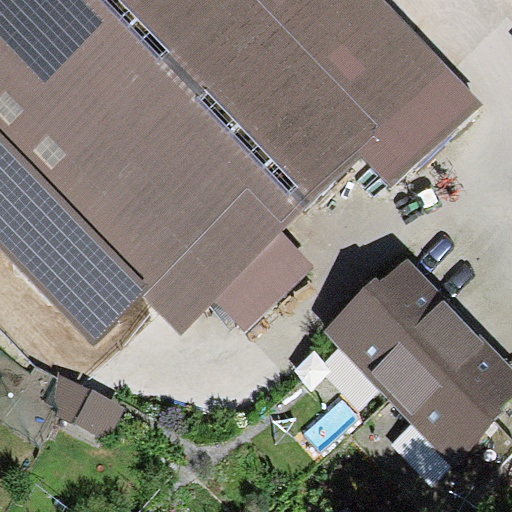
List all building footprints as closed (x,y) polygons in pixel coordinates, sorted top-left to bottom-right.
[(376,0),(0,0),(0,142),(147,298),(183,335),(451,77),(376,0)] [(147,298),(0,142),(0,248),(94,348),(147,298)] [(252,339),(319,277),(294,250),(228,312),(252,339)] [(511,379),(405,267),(329,338),(455,470),(511,415),(511,379)] [(114,441),(130,411),(66,379),(51,410),(114,441)]
